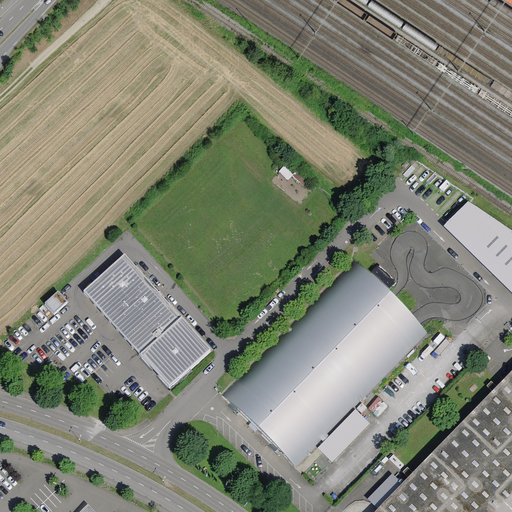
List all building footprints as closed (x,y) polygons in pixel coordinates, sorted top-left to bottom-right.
[(511,233),(469,204),(445,228),(511,293),(511,233)] [(191,370),(211,352),(125,257),(84,293),(170,389),(191,370)] [(295,466),(426,334),(413,322),(389,298),(354,264),(223,397),(254,427),(259,432),(295,466)] [(67,304),(58,294),(45,304),(54,315),(67,304)] [(511,511),(511,375),(377,511),(511,511)] [(370,424),(356,411),(319,449),(333,462),(370,424)]
